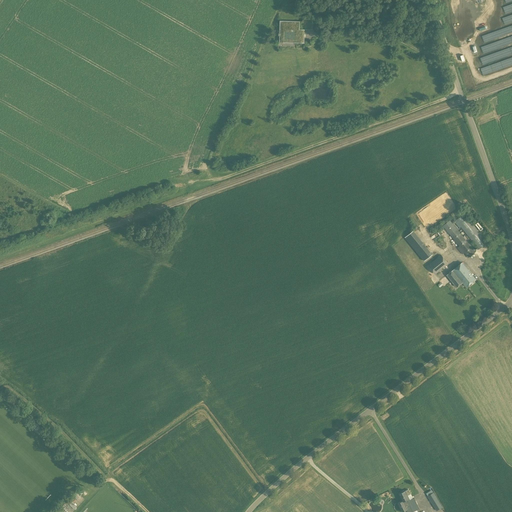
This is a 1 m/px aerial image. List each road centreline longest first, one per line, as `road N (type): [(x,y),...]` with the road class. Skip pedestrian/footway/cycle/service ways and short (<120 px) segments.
road 1 (unclassified): [(248,511),(511,302)]
road 2 (unclassified): [(511,243),(433,0)]
road 3 (track): [(147,511),(0,369)]
